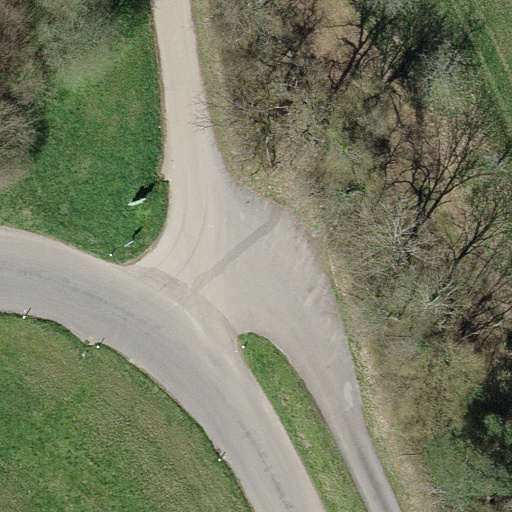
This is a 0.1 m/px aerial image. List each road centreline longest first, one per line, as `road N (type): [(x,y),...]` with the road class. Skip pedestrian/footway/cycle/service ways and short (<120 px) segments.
road 1 (secondary): [(288,511),(261,447),(166,334),(92,293),(0,276)]
road 2 (track): [(165,0),(207,229),(206,279),(166,334)]
road 3 (track): [(206,279),(271,299),(320,354),(392,511)]
